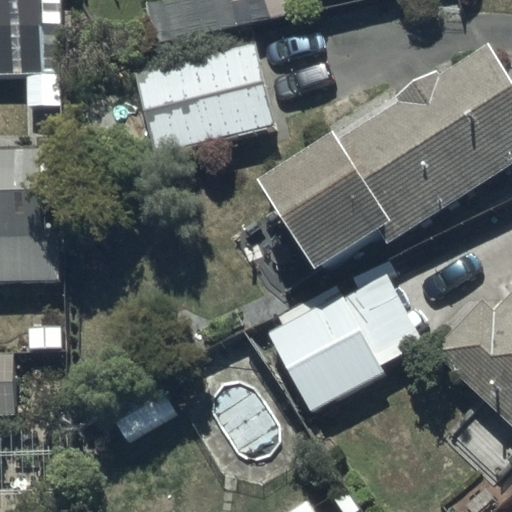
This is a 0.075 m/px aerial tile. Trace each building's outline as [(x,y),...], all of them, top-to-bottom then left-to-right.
[(0,0),(0,40),(48,40),(47,0),(0,0)] [(303,0),(306,8),(338,0),(303,0)] [(262,35),(129,64),(151,168),(284,140),(262,35)] [(333,162),(270,203),(274,210),(235,236),(283,309),(323,283),(331,295),(414,240),(417,245),(511,182),(511,83),(493,54),(444,86),(440,80),(405,103),(399,95),(322,145),(333,162)] [(62,156),(0,159),(0,292),(68,289),(65,241),(55,242),(54,222),(66,221),(62,156)] [(291,333),(271,344),(317,427),(393,385),(387,375),(428,353),(391,285),(350,307),(343,294),(287,325),(291,333)] [(511,311),(501,323),(490,312),(440,363),(483,405),(447,441),(497,488),(511,472),(511,311)] [(0,365),(0,426),(20,426),(19,365),(0,365)]
